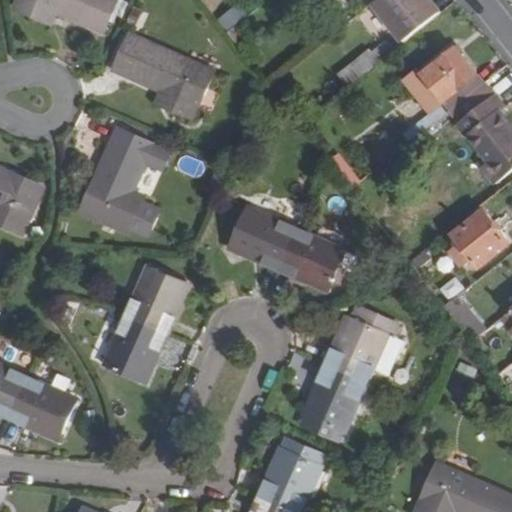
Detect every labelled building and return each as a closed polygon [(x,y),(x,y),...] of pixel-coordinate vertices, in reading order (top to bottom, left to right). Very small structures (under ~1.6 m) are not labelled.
[(21,0),(18,8),(44,20),(49,8),(57,11),(105,32),(119,0),(21,0)] [(381,12),(388,7),(399,21),(407,31),(438,8),(431,0),(380,0),(374,5),(381,12)] [(240,3),(220,19),(229,30),(249,14),(240,3)] [(57,11),(49,8),(44,20),(51,23),(57,11)] [(399,21),(392,26),(400,36),(407,31),(399,21)] [(133,36),(117,72),(164,92),(172,95),(167,107),(194,118),(215,70),(133,36)] [(402,45),(395,36),(378,48),(371,54),(365,46),(351,57),(365,74),(402,45)] [(372,41),(365,46),(371,54),(378,48),(372,41)] [(458,49),(425,75),(452,110),(485,83),(458,49)] [(172,95),(164,92),(159,104),(167,107),(172,95)] [(509,109),(498,95),(458,126),(470,139),(473,137),(491,162),(484,167),(498,184),(511,172),(511,124),(503,113),(509,109)] [(441,105),(417,124),(424,133),(448,113),(441,105)] [(156,145),(120,129),(84,212),(131,232),(146,199),(135,194),(156,145)] [(341,155),(334,161),(355,188),(362,181),(341,155)] [(46,187),(0,166),(0,223),(24,235),(46,187)] [(299,229),(251,208),(232,249),(253,258),(256,251),(267,256),(265,263),(281,270),(299,229)] [(480,268),(511,243),(485,211),(446,242),(464,264),(472,258),(480,268)] [(299,229),(281,270),(330,291),(348,250),(299,229)] [(267,256),(256,251),(253,258),(265,263),(267,256)] [(425,251),(412,261),(417,266),(429,256),(425,251)] [(429,256),(417,266),(419,269),(432,259),(429,256)] [(149,266),(129,315),(171,334),(179,316),(172,313),(176,302),(183,305),(192,285),(149,266)] [(457,273),(441,285),(452,299),(468,287),(457,273)] [(459,296),(448,305),(463,323),(477,340),(487,331),(459,296)] [(183,305),(176,302),(172,313),(179,316),(183,305)] [(349,316),(328,365),(369,384),(375,371),(391,335),(390,334),(394,323),(363,309),(358,320),(349,316)] [(511,311),(501,320),(511,333),(511,311)] [(129,315),(108,364),(150,382),(159,362),(152,359),(157,346),(164,350),(171,334),(129,315)] [(407,342),(391,335),(375,371),(391,378),(407,342)] [(164,350),(157,346),(152,359),(159,362),(164,350)] [(31,376),(0,362),(0,413),(12,419),(31,376)] [(315,393),(306,413),(318,419),(315,426),(332,434),(336,426),(348,432),(369,384),(328,365),(320,381),(328,385),(323,396),(315,393)] [(457,369),(450,386),(466,393),(474,377),(457,369)] [(80,398),(31,376),(12,419),(61,440),(80,398)] [(328,385),(320,381),(315,393),(323,396),(328,385)] [(284,448),(324,466),(329,455),(286,436),(281,447),(284,448)] [(284,448),(263,497),(298,511),(306,511),(325,466),(324,466),(284,448)] [(511,511),(511,495),(440,464),(418,511),(451,511),(452,511),(451,511),(511,511)] [(298,511),(263,497),(256,511),(298,511)]
